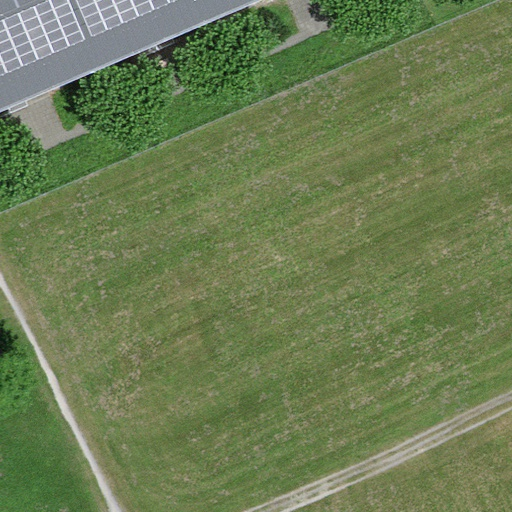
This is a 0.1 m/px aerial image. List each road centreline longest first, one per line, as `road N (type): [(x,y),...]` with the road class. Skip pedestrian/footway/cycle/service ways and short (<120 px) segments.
road 1 (track): [(258,511),(511,395)]
road 2 (track): [(0,307),(99,511)]
